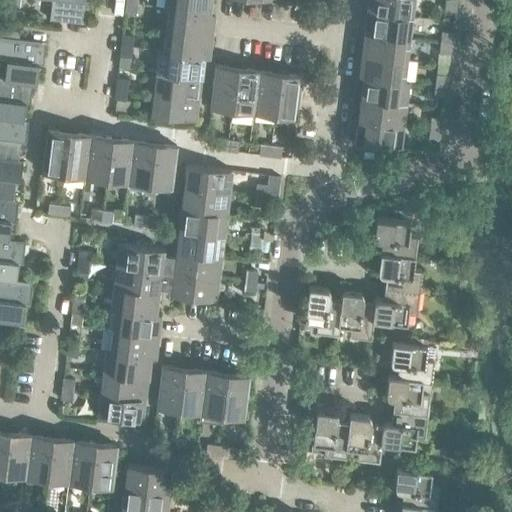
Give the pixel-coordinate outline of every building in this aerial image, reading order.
[(10,0),(9,13),(18,14),(19,1),(10,0)] [(51,0),(49,18),(81,21),(83,0),(51,0)] [(210,0),(168,0),(168,6),(209,11),(210,0)] [(413,0),(366,0),(366,9),(411,15),(413,0)] [(455,10),(455,0),(444,0),(444,9),(455,10)] [(136,14),(137,3),(126,1),(125,12),(136,14)] [(209,11),(168,6),(165,28),(211,33),(213,12),(209,11)] [(411,15),(366,9),(363,31),(409,37),(411,15)] [(0,36),(18,38),(19,31),(0,28),(0,36)] [(211,33),(165,28),(163,49),(203,54),(208,55),(211,33)] [(451,42),(452,31),(441,30),(440,41),(451,42)] [(409,37),(363,31),(360,52),(365,53),(406,58),(409,37)] [(123,33),(121,44),(132,45),(133,35),(123,33)] [(4,77),(32,81),(36,82),(39,56),(43,56),(45,42),(0,36),(0,56),(6,57),(4,77)] [(449,53),(451,42),(440,41),(439,51),(449,53)] [(131,56),(132,45),(121,44),(120,55),(131,56)] [(203,54),(163,49),(160,71),(201,76),(203,54)] [(406,58),(365,53),(362,75),(403,80),(406,58)] [(232,107),(237,66),(215,63),(210,104),(232,107)] [(258,68),(237,66),(232,107),(253,109),(258,68)] [(258,68),(253,109),(274,112),(280,71),(258,68)] [(160,71),(157,92),(198,97),(201,76),(160,71)] [(297,115),(302,74),(280,71),(274,112),(297,115)] [(445,85),(447,74),(436,73),(435,83),(445,85)] [(403,80),(362,75),(360,96),(401,101),(403,80)] [(4,77),(0,76),(0,116),(23,120),(23,119),(26,95),(30,95),(32,81),(4,77)] [(127,88),(128,78),(117,76),(116,87),(127,88)] [(444,95),(445,85),(435,83),(433,94),(444,95)] [(125,99),(127,88),(116,87),(114,98),(125,99)] [(198,97),(157,92),(155,114),(195,119),(198,97)] [(360,96),(357,117),(398,122),(401,101),(360,96)] [(440,127),(441,116),(431,115),(430,126),(440,127)] [(23,120),(0,116),(0,157),(18,159),(21,134),(25,135),(27,120),(23,119),(23,120)] [(398,122),(357,117),(354,139),(395,145),(398,122)] [(439,138),(440,127),(430,126),(429,137),(439,138)] [(63,171),(68,130),(46,128),(41,169),(63,171)] [(90,133),(68,130),(63,171),(85,174),(90,133)] [(111,136),(90,133),(85,174),(106,177),(111,136)] [(133,138),(111,136),(106,177),(128,179),(133,138)] [(227,149),(228,138),(217,137),(216,147),(227,149)] [(133,138),(128,179),(149,182),(154,141),(133,138)] [(239,139),(228,138),(227,149),(237,150),(239,139)] [(154,141),(149,182),(171,184),(176,144),(154,141)] [(269,154),(271,143),(260,142),(258,153),(269,154)] [(281,145),(271,143),(269,154),(280,155),(281,145)] [(18,159),(0,157),(0,197),(13,199),(13,198),(16,174),(20,174),(22,159),(18,159)] [(183,185),(224,189),(226,175),(230,176),(231,168),(186,162),(183,185)] [(268,184),(257,182),(256,193),(266,195),(268,184)] [(224,189),(183,185),(180,206),(226,211),(226,204),(222,204),(224,189)] [(265,206),(266,195),(256,193),(254,204),(265,206)] [(13,199),(0,197),(0,237),(8,239),(8,238),(11,213),(15,214),(17,199),(13,198),(13,199)] [(58,213),(60,203),(49,201),(48,212),(58,213)] [(70,204),(60,203),(58,213),(69,215),(70,204)] [(226,211),(180,206),(178,227),(219,232),(220,218),(225,218),(226,211)] [(101,219),(102,208),(91,207),(90,217),(101,219)] [(113,209),(102,208),(101,219),(112,220),(113,209)] [(144,224),(146,213),(135,212),(133,223),(144,224)] [(156,214),(146,213),(144,224),(155,225),(156,214)] [(379,250),(414,254),(417,233),(408,232),(410,220),(375,216),(373,233),(373,234),(373,235),(374,236),(374,237),(375,237),(377,238),(381,238),(379,250)] [(263,227),(252,225),(251,236),(261,238),(263,227)] [(178,227),(175,249),(220,254),(221,247),(217,247),(219,232),(178,227)] [(260,248),(261,238),(251,236),(249,247),(260,248)] [(8,239),(0,237),(0,278),(15,280),(15,279),(18,255),(22,255),(24,240),(8,238),(8,239)] [(122,242),(120,264),(161,269),(163,247),(122,242)] [(90,250),(79,249),(78,259),(89,261),(90,250)] [(220,254),(175,249),(173,270),(213,275),(215,261),(220,261),(220,254)] [(414,254),(379,250),(377,267),(377,268),(378,269),(378,270),(379,271),(380,272),(381,272),(385,273),(384,284),(419,289),(421,267),(413,266),(414,254)] [(87,271),(89,261),(78,259),(77,270),(87,271)] [(161,269),(120,264),(117,285),(158,290),(161,269)] [(257,269),(246,268),(245,279),(256,280),(257,269)] [(213,275),(173,270),(170,292),(215,298),(216,290),(212,289),(213,275)] [(15,280),(0,278),(0,318),(22,322),(25,296),(29,296),(31,281),(15,279),(15,280)] [(255,291),(256,280),(245,279),(244,290),(255,291)] [(341,296),(340,296),(329,295),(329,291),(329,290),(329,289),(328,287),(327,287),(326,286),(325,286),(308,284),(304,319),(316,320),(315,329),(337,331),(338,323),(337,323),(341,296)] [(374,299),(373,300),(374,300),(372,318),(373,318),(394,320),(404,321),(406,322),(408,309),(416,310),(419,289),(384,284),(382,296),(378,296),(376,296),(375,297),(374,298),(374,299)] [(158,290),(117,285),(115,307),(155,312),(158,290)] [(341,288),(340,296),(341,296),(337,323),(338,323),(349,324),(348,333),(371,335),(373,318),(372,318),(374,300),(373,300),(362,299),(363,295),(362,294),(362,293),(361,292),(360,291),(359,290),(358,290),(341,288)] [(85,292),(74,291),(73,302),(83,303),(85,292)] [(82,314),(83,303),(73,302),(72,312),(82,314)] [(160,312),(155,312),(115,307),(112,328),(158,334),(160,312)] [(403,328),(404,321),(394,320),(393,327),(403,328)] [(112,328),(109,349),(150,354),(155,355),(158,334),(112,328)] [(80,335),(69,333),(68,344),(78,345),(80,335)] [(396,374),(430,379),(434,345),(391,340),(389,357),(389,358),(390,359),(390,360),(391,361),(392,362),(393,362),(397,363),(396,374)] [(77,356),(78,345),(68,344),(66,355),(77,356)] [(150,354),(109,349),(107,371),(147,376),(150,354)] [(178,407),(183,366),(162,363),(157,404),(178,407)] [(205,369),(183,366),(178,407),(200,409),(205,369)] [(226,371),(205,369),(200,409),(221,412),(226,371)] [(107,371),(104,392),(145,397),(147,376),(107,371)] [(248,374),(226,371),(221,412),(243,415),(248,374)] [(396,374),(387,373),(385,390),(385,391),(385,392),(386,394),(387,395),(388,395),(389,396),(393,396),(392,408),(426,412),(430,379),(396,374)] [(74,379),(63,377),(62,388),(73,389),(74,379)] [(72,400),(73,389),(62,388),(61,398),(72,400)] [(145,397),(104,392),(101,414),(142,419),(145,397)] [(348,420),(348,419),(337,418),(337,414),(337,413),(336,412),(336,411),(335,410),(334,409),(316,407),(310,450),(345,454),(346,446),(345,446),(348,420)] [(381,423),(381,424),(382,424),(380,441),(414,445),(415,432),(424,433),(426,412),(392,408),(390,420),(386,419),(385,419),(384,420),(383,420),(382,421),(381,422),(381,423)] [(349,411),(348,419),(348,420),(345,446),(346,446),(357,447),(356,456),(378,458),(380,441),(382,424),(381,424),(370,422),(370,418),(370,417),(370,416),(369,415),(368,414),(367,414),(366,413),(349,411)] [(0,470),(3,471),(9,430),(0,428),(0,470)] [(30,432),(9,430),(3,471),(25,473),(30,432)] [(30,432),(25,473),(46,476),(51,435),(30,432)] [(51,435),(46,476),(68,479),(73,438),(51,435)] [(173,449),(175,438),(164,437),(163,447),(173,449)] [(94,440),(73,438),(68,479),(89,481),(94,440)] [(186,439),(175,438),(173,449),(184,450),(186,439)] [(94,440),(89,481),(111,484),(116,443),(94,440)] [(216,454),(218,443),(207,442),(206,452),(216,454)] [(229,445),(218,443),(216,454),(227,455),(229,445)] [(123,484),(164,489),(166,475),(170,475),(171,467),(126,462),(123,484)] [(305,464),(303,479),(310,480),(312,465),(305,464)] [(400,500),(435,505),(438,483),(429,482),(431,470),(396,466),(394,483),(394,484),(394,485),(395,486),(395,487),(396,487),(397,488),(401,488),(400,500)] [(208,484),(197,482),(196,493),(207,495),(208,484)] [(123,484),(121,505),(166,511),(167,504),(162,504),(164,489),(123,484)] [(205,505),(207,495),(196,493),(195,504),(205,505)] [(433,511),(435,505),(400,500),(398,511),(433,511)] [(10,511),(11,504),(0,502),(0,503),(0,511),(10,511)]
